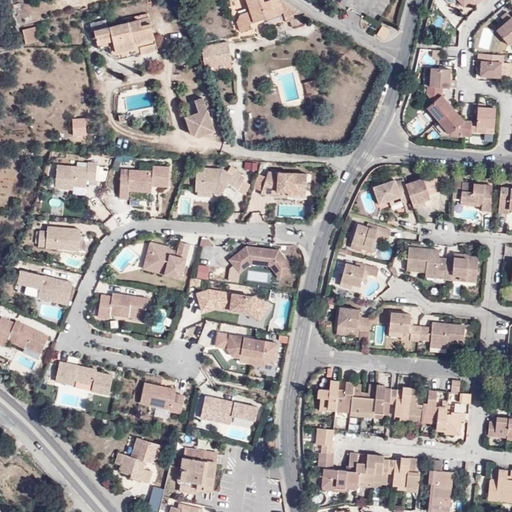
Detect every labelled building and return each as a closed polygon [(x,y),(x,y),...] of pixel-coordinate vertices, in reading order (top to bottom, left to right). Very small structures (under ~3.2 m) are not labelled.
[(307,21),(282,0),(267,0),(264,1),(263,0),(246,0),(250,11),(241,14),(237,21),(240,31),(252,27),(250,23),(283,12),(286,22),(291,21),(292,26),(307,21)] [(511,18),(511,17),(507,13),(501,17),(504,20),(499,24),(501,27),(496,31),(510,45),(511,43),(511,18)] [(134,43),(155,38),(149,17),(108,27),(106,20),(88,24),(90,32),(95,31),(99,49),(109,47),(111,53),(115,55),(119,56),(117,51),(135,46),(134,43)] [(385,40),(390,31),(382,26),(377,35),(385,40)] [(477,46),(488,49),(494,30),(483,26),(477,46)] [(39,41),(35,27),(23,30),(26,44),(39,41)] [(158,49),(155,38),(134,43),(135,46),(117,51),(119,56),(119,58),(158,49)] [(231,62),(228,42),(203,47),(206,66),(231,62)] [(441,51),(434,51),(433,59),(440,59),(441,51)] [(503,63),(504,56),(478,54),(478,61),(481,61),(480,76),(500,78),(501,63),(503,63)] [(501,63),(500,78),(509,79),(510,63),(503,63),(501,63)] [(456,89),(456,81),(450,80),(450,70),(431,69),(429,87),(442,88),(456,89)] [(305,82),(307,93),(317,90),(315,80),(305,82)] [(429,87),(427,87),(427,96),(433,103),(426,109),(438,122),(453,108),(442,96),(442,88),(429,87)] [(214,131),(203,98),(194,101),(198,112),(186,117),(191,133),(199,137),(214,131)] [(486,105),(478,105),(477,122),(476,133),(484,133),(484,128),(495,128),(496,109),(486,108),(486,105)] [(453,108),(438,122),(450,135),(456,129),(463,136),(471,137),(471,132),(472,122),(465,122),(453,108)] [(71,118),(73,136),(87,135),(85,117),(71,118)] [(54,186),(72,188),(72,184),(85,186),(86,179),(94,180),(96,162),(87,161),(86,167),(56,163),(54,186)] [(256,170),(258,163),(245,161),(244,168),(256,170)] [(155,185),(167,186),(168,167),(151,166),(151,171),(119,170),(118,199),(127,199),(127,190),(150,192),(150,185),(150,178),(155,179),(155,185)] [(195,167),(194,190),(197,190),(211,191),(214,192),(219,195),(225,186),(223,185),(224,183),(226,184),(227,183),(233,187),(239,174),(234,171),(231,176),(221,169),(195,167)] [(287,191),(305,192),(306,173),(267,171),(260,193),(276,194),(276,191),(287,191)] [(239,174),(233,187),(236,189),(244,177),(239,174)] [(402,203),(411,200),(406,185),(404,180),(397,183),(396,180),(374,187),(380,204),(400,198),(402,203)] [(411,200),(414,209),(421,206),(420,204),(424,202),(431,200),(429,196),(441,192),(437,180),(423,180),(406,185),(411,200)] [(454,187),(453,198),(461,199),(461,205),(473,206),(473,201),(483,202),(482,207),(482,210),(490,211),(493,186),(464,183),(464,180),(454,180),(454,187)] [(511,187),(501,187),(499,212),(509,213),(509,209),(511,209),(511,187)] [(358,224),(353,241),(365,245),(373,247),(377,234),(389,238),(391,231),(379,227),(378,230),(358,224)] [(44,246),(77,249),(79,228),(46,225),(45,230),(38,229),(36,244),(44,245),(44,246)] [(166,265),(163,273),(179,278),(189,244),(179,241),(177,250),(175,255),(169,254),(171,250),(162,248),(163,245),(150,241),(147,252),(151,253),(149,261),(166,265)] [(365,245),(353,241),(352,246),(363,249),(365,245)] [(242,248),(229,258),(239,272),(251,263),(269,265),(279,278),(293,268),(279,249),(256,246),(252,249),(242,248)] [(447,262),(447,259),(439,259),(440,251),(409,248),(407,268),(426,269),(426,272),(426,274),(438,275),(438,272),(446,272),(447,262)] [(147,252),(142,267),(163,273),(166,265),(149,261),(151,253),(147,252)] [(447,262),(446,272),(445,279),(445,280),(462,281),(462,276),(477,278),(479,257),(469,256),(469,255),(463,254),(463,258),(455,257),(454,260),(454,262),(447,262)] [(196,277),(207,279),(210,266),(198,263),(196,277)] [(365,273),(370,274),(378,276),(380,269),(358,263),(357,267),(347,264),(343,281),(355,284),(362,286),(364,277),(365,273)] [(38,296),(67,304),(73,282),(50,276),(49,280),(43,278),(44,275),(21,268),(17,282),(40,288),(38,296)] [(355,284),(343,281),(341,286),(354,289),(355,284)] [(198,299),(212,295),(213,290),(208,289),(196,292),(198,299)] [(214,306),(239,310),(239,306),(248,308),(257,314),(264,302),(255,296),(213,290),(212,295),(198,299),(201,309),(214,306)] [(100,293),(96,315),(108,317),(108,313),(133,317),(133,313),(144,315),(147,298),(111,291),(111,295),(100,293)] [(239,310),(247,312),(258,319),(267,304),(264,302),(257,314),(248,308),(239,306),(239,310)] [(369,333),(370,318),(360,317),(360,310),(340,307),(338,325),(351,327),(358,327),(361,332),(369,333)] [(419,340),(420,326),(413,326),(410,326),(410,320),(411,314),(391,313),(391,315),(391,323),(390,331),(411,332),(410,340),(419,341),(419,340)] [(2,316),(0,319),(0,342),(5,345),(8,339),(25,347),(26,345),(41,352),(49,336),(34,328),(32,332),(27,329),(29,326),(16,320),(15,322),(2,316)] [(430,328),(420,326),(419,340),(431,341),(431,344),(448,345),(448,342),(464,343),(465,325),(446,324),(446,326),(443,326),(443,323),(433,322),(433,324),(432,328),(430,328)] [(402,340),(410,340),(411,332),(390,331),(389,336),(402,337),(402,340)] [(231,356),(238,357),(238,361),(259,365),(260,361),(263,362),(273,363),(276,343),(228,334),(225,348),(231,356)] [(54,381),(108,394),(114,373),(60,359),(54,381)] [(337,409),(338,390),(340,382),(331,381),(330,390),(330,392),(327,392),(326,390),(322,389),(320,390),(319,398),(322,399),(321,407),(337,409)] [(139,402),(170,409),(170,410),(180,412),(183,395),(174,393),(175,389),(164,386),(163,389),(160,388),(161,386),(143,382),(139,402)] [(353,397),(354,384),(347,383),(346,391),(338,390),(337,409),(344,410),(345,407),(352,408),(353,397)] [(365,398),(365,394),(361,394),(362,385),(354,384),(353,397),(365,398)] [(375,411),(377,387),(371,386),(370,395),(369,399),(365,398),(363,413),(375,414),(375,411)] [(391,404),(392,390),(386,390),(386,387),(377,387),(375,411),(383,412),(384,415),(390,415),(391,404)] [(409,415),(412,389),(404,389),(403,391),(398,391),(396,404),(395,416),(400,416),(403,416),(404,414),(409,415)] [(422,416),(423,406),(418,405),(419,390),(412,389),(409,415),(422,416)] [(438,417),(439,407),(435,407),(436,391),(429,391),(427,403),(424,403),(423,406),(422,416),(422,418),(431,419),(432,416),(438,417)] [(464,402),(469,403),(470,394),(460,393),(459,402),(464,402)] [(199,418),(229,424),(231,415),(254,420),(257,407),(233,402),(232,406),(226,404),(227,401),(204,396),(199,418)] [(363,413),(365,398),(353,397),(352,408),(351,413),(363,413)] [(437,423),(436,430),(445,430),(452,431),(453,428),(459,429),(460,421),(463,421),(463,413),(451,412),(450,415),(446,415),(446,411),(446,407),(439,407),(438,417),(437,423)] [(507,433),(509,418),(497,417),(496,423),(489,422),(488,435),(495,436),(495,432),(507,433)] [(334,430),(319,429),(318,445),(324,445),(333,446),(334,430)] [(150,450),(152,443),(137,438),(133,450),(130,457),(117,453),(114,463),(120,465),(118,471),(130,475),(129,478),(148,484),(152,472),(142,469),(145,463),(156,459),(157,457),(158,453),(150,450)] [(161,446),(152,443),(150,450),(158,453),(161,446)] [(333,446),(324,445),(323,454),(332,454),(333,446)] [(213,462),(214,453),(185,448),(183,457),(182,458),(180,469),(182,470),(180,480),(197,483),(202,484),(201,493),(211,495),(216,462),(213,462)] [(358,454),(351,453),(350,466),(357,467),(357,463),(358,454)] [(321,454),(320,461),(333,462),(334,455),(332,454),(323,454),(321,454)] [(359,472),(358,482),(373,483),(376,455),(368,454),(367,464),(367,468),(363,467),(363,464),(357,463),(357,467),(356,472),(359,472)] [(373,483),(383,484),(387,484),(388,473),(390,460),(384,460),(385,456),(376,455),(373,483)] [(396,461),(394,474),(393,485),(398,486),(400,484),(407,484),(410,458),(401,457),(400,461),(396,461)] [(410,458),(407,484),(407,488),(419,489),(420,482),(420,473),(416,473),(417,459),(410,458)] [(333,462),(320,461),(320,468),(322,468),(325,469),(324,477),(323,487),(336,488),(335,491),(345,492),(345,490),(346,485),(347,471),(340,470),(340,473),(335,473),(336,470),(333,469),(333,462)] [(429,483),(432,483),(447,484),(448,472),(442,472),(443,462),(434,461),(433,471),(431,470),(429,483)] [(496,497),(505,498),(506,479),(507,470),(498,470),(497,479),(492,479),(489,480),(488,495),(496,495),(496,497)] [(356,472),(347,471),(346,485),(358,486),(358,482),(359,472),(356,472)] [(172,475),(164,480),(169,488),(177,483),(172,475)] [(197,483),(180,480),(178,491),(195,494),(197,483)] [(432,483),(430,497),(446,498),(447,484),(432,483)] [(153,485),(147,508),(157,511),(163,488),(153,485)] [(432,511),(431,511),(445,511),(446,511),(445,511),(446,498),(430,497),(429,511),(432,511)]
